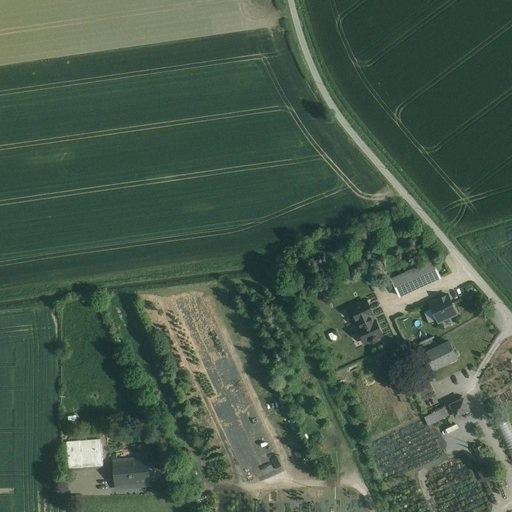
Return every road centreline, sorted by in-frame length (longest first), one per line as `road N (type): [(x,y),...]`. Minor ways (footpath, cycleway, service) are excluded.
road 1 (residential): [(511,319),(330,101),(292,0)]
road 2 (track): [(375,511),(350,483),(192,490)]
